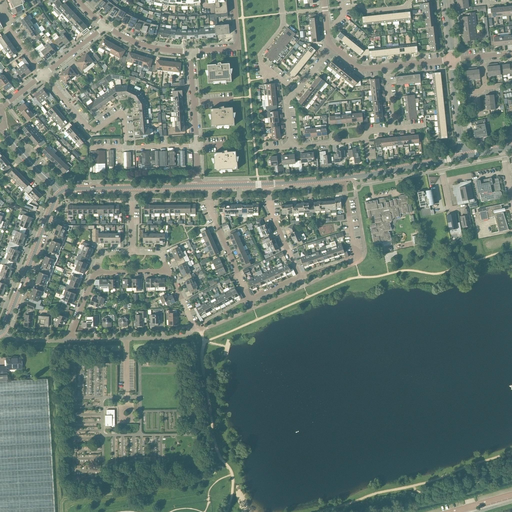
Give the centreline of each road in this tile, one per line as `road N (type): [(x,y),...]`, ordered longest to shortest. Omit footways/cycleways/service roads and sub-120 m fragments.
road 1 (residential): [(169,273),(195,328),(187,334),(68,340)]
road 2 (residential): [(298,275),(248,298),(209,210),(207,185)]
road 3 (tertiary): [(3,331),(61,192)]
road 4 (residential): [(125,147),(122,115),(90,129),(43,74)]
